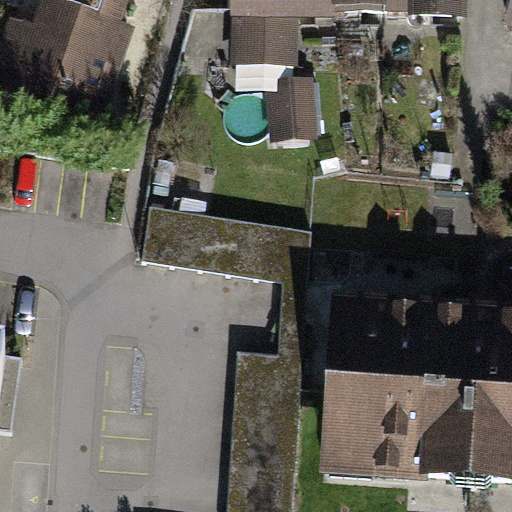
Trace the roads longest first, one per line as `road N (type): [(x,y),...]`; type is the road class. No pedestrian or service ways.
road 1 (unknown): [(126,242),(185,270),(210,296),(220,334),(210,450),(156,477),(77,477)]
road 2 (residential): [(74,511),(92,273)]
